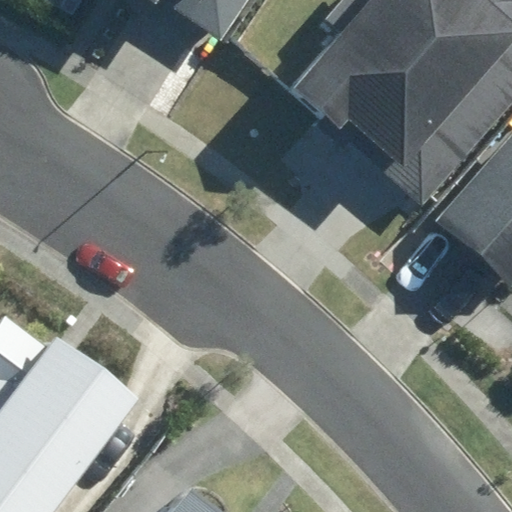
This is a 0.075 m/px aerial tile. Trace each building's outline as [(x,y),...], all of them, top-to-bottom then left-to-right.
[(131,0),(147,10),(154,1),(220,44),(248,0),(131,0)] [(511,0),(345,0),(316,33),(328,43),(285,91),(413,208),(511,98),(511,0)] [(511,133),(428,220),(429,221),(505,294),(511,286),(511,133)] [(0,311),(0,511),(41,511),(125,396),(132,386),(52,329),(43,341),(1,311),(0,311)] [(214,511),(183,484),(157,511),(214,511)]
